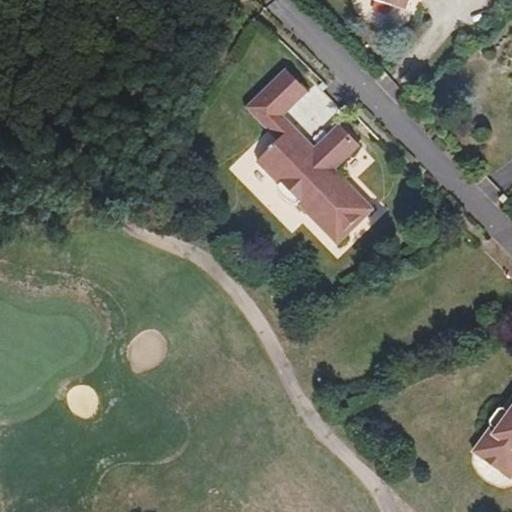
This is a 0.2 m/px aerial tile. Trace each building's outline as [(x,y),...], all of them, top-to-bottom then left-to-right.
[(406,9),(408,4),(396,0),(394,5),(406,9)] [(287,69),(247,107),(268,129),(308,92),(287,69)] [(283,116),(268,129),(278,140),(285,133),(307,156),(314,149),(283,116)] [(285,133),(257,161),(280,185),(282,183),(300,201),(298,203),(310,216),(312,214),(331,233),(329,235),(338,244),(374,210),(364,200),(362,202),(347,187),(350,185),(335,170),(360,145),(339,124),(307,156),(285,133)] [(280,185),(298,203),(300,201),(282,183),(280,185)] [(362,202),(364,200),(350,185),(347,187),(362,202)] [(310,216),(329,235),(331,233),(312,214),(310,216)] [(511,399),(505,409),(504,409),(500,409),(491,422),(492,426),(477,448),(487,456),(484,460),(501,472),(504,468),(511,473),(511,399)] [(487,456),(477,448),(474,452),(484,460),(487,456)] [(511,480),(511,479),(511,473),(504,468),(501,472),(511,480)]
